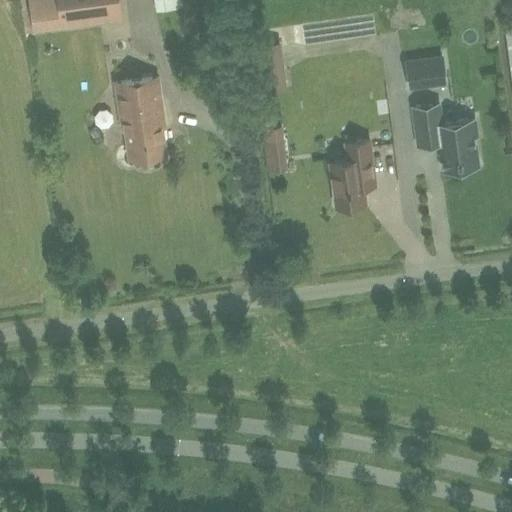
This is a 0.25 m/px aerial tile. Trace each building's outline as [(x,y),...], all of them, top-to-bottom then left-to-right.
[(118,0),(29,0),(34,30),(121,19),(118,0)] [(406,60),(410,86),(446,82),(442,55),(406,60)] [(283,67),(260,71),(263,93),(286,90),(283,67)] [(158,76),(116,82),(123,130),(126,130),(130,156),(165,151),(161,125),(164,124),(158,76)] [(442,123),(439,103),(412,106),(417,139),(436,136),(436,141),(439,141),(443,168),(477,163),(473,135),(476,134),(474,119),(471,119),(442,123)] [(330,161),(336,205),(347,203),(351,207),(359,205),(362,201),(365,201),(363,185),(375,183),(372,162),(369,139),(345,142),(348,158),(330,161)] [(264,143),(265,157),(283,155),(281,141),(264,143)]
